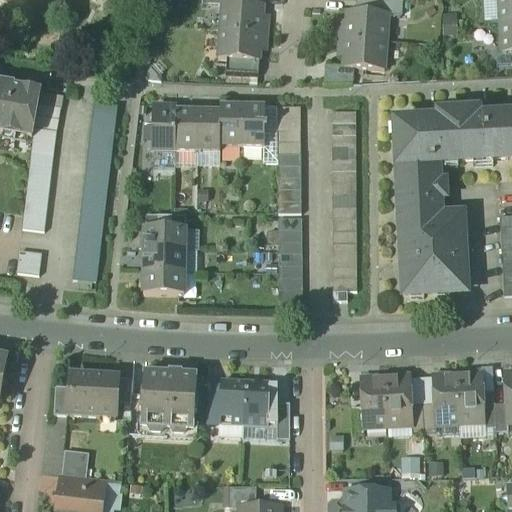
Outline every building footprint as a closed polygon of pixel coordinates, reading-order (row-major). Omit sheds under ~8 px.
[(209,0),(209,8),(222,9),(222,6),(240,7),(240,0),(209,0)] [(264,0),(240,0),(240,7),(264,9),(264,0)] [(511,0),(497,0),(499,28),(511,27),(511,0)] [(393,6),(357,4),(356,15),(389,18),(389,19),(402,20),(403,7),(393,6)] [(240,7),(222,6),(222,9),(220,34),(268,37),(268,26),(262,26),(264,9),(240,7)] [(356,15),(348,15),(347,32),(340,31),(339,43),(387,46),(389,19),(389,18),(356,15)] [(511,27),(499,28),(501,57),(511,56),(511,27)] [(268,37),(220,34),(218,62),(228,63),(259,65),(260,65),(261,48),(267,49),(268,37)] [(387,46),(339,43),(339,54),(345,55),(344,70),(343,71),(354,72),(385,74),(387,46)] [(511,56),(501,57),(496,57),(496,69),(511,67),(511,56)] [(259,65),(228,63),(227,76),(258,78),(259,65)] [(344,70),(326,69),(324,88),(353,87),(354,72),(343,71),(344,70)] [(13,90),(3,89),(2,90),(0,89),(0,135),(32,141),(33,132),(40,97),(13,92),(13,90)] [(63,101),(40,97),(33,132),(57,135),(61,112),(63,101)] [(117,110),(94,107),(73,284),(96,287),(117,110)] [(243,111),(221,110),(221,115),(220,151),(242,152),(243,111)] [(176,111),(154,111),(154,156),(176,157),(176,115),(176,111)] [(266,111),(243,111),(242,152),(264,152),(265,152),(265,135),(267,135),(267,131),(265,131),(266,111)] [(277,111),(266,111),(265,131),(267,131),(267,135),(265,135),(265,152),(264,152),(264,166),(278,166),(278,159),(278,147),(278,135),(278,123),(277,112),(277,111)] [(300,112),(277,112),(278,123),(301,123),(300,112)] [(199,115),(176,115),(176,157),(198,157),(199,115)] [(221,115),(199,115),(198,157),(220,157),(220,151),(221,115)] [(356,117),(332,117),(332,129),(356,128),(356,117)] [(477,119),(456,120),(457,166),(507,163),(505,123),(477,124),(477,119)] [(396,129),(399,168),(437,167),(457,166),(456,120),(441,120),(441,127),(396,129)] [(301,123),(278,123),(278,135),(301,135),(301,123)] [(356,141),(356,128),(332,129),(332,141),(356,141)] [(57,135),(35,133),(23,233),(44,236),(57,135)] [(301,135),(278,135),(278,147),(301,147),(301,135)] [(356,153),(356,141),(332,141),(332,153),(356,153)] [(301,147),(278,147),(278,159),(301,159),(301,147)] [(356,153),(332,153),(332,165),(356,164),(356,153)] [(301,159),(278,159),(278,166),(278,171),(301,171),(301,159)] [(356,164),(332,165),(332,176),(356,176),(356,164)] [(399,168),(401,224),(438,222),(440,221),(439,200),(444,200),(443,188),(438,188),(437,167),(399,168)] [(301,171),(278,171),(278,183),(301,183),(301,171)] [(356,176),(332,176),(332,189),(356,188),(356,176)] [(301,183),(278,183),(278,194),(301,194),(301,183)] [(356,188),(332,189),(332,201),(356,200),(356,188)] [(301,194),(278,194),(278,206),(302,206),(301,194)] [(356,200),(332,201),(333,212),(356,212),(356,200)] [(302,206),(278,206),(278,218),(302,218),(302,206)] [(356,212),(333,212),(333,224),(356,224),(356,212)] [(186,221),(146,220),(146,232),(185,233),(186,221)] [(438,222),(401,224),(405,298),(464,295),(460,220),(440,221),(438,222)] [(511,220),(500,221),(504,301),(511,300),(511,220)] [(302,223),(278,223),(279,235),(302,235),(302,223)] [(356,224),(333,224),(333,237),(357,236),(356,224)] [(146,232),(145,232),(144,254),(185,255),(185,233),(146,232)] [(302,235),(279,235),(279,247),(302,247),(302,235)] [(357,248),(357,236),(333,237),(333,248),(357,248)] [(302,247),(279,247),(279,259),(302,259),(302,247)] [(357,248),(333,248),(333,260),(357,260),(357,248)] [(185,255),(144,254),(144,277),(185,277),(185,255)] [(42,258),(20,255),(17,277),(39,280),(42,258)] [(302,259),(279,259),(279,271),(302,270),(302,259)] [(357,260),(333,260),(333,272),(357,272),(357,260)] [(302,270),(279,271),(279,282),(302,282),(302,270)] [(357,284),(357,272),(333,272),(333,284),(357,284)] [(185,277),(144,277),(143,299),(184,300),(185,277)] [(302,282),(279,282),(279,294),(303,294),(302,282)] [(357,296),(357,284),(333,284),(333,296),(347,296),(357,296)] [(303,294),(279,294),(279,306),(303,306),(303,294)] [(347,296),(333,296),(333,307),(347,306),(347,296)] [(279,306),(280,319),(303,319),(303,306),(279,306)] [(169,377),(144,376),(143,394),(141,394),(141,398),(140,414),(142,414),(141,427),(142,427),(142,432),(148,432),(151,438),(161,438),(164,433),(170,434),(174,439),(183,440),(187,435),(193,435),(193,430),(194,417),(197,417),(198,398),(195,397),(197,379),(182,378),(182,376),(169,375),(169,377)] [(481,379),(457,381),(460,427),(483,426),(483,409),(482,396),(481,379)] [(119,382),(71,380),(70,392),(68,420),(116,423),(117,407),(119,382)] [(457,381),(433,382),(434,407),(435,429),(460,427),(457,381)] [(132,383),(119,382),(117,407),(131,408),(131,398),(132,383)] [(409,382),(385,383),(388,430),(411,429),(410,409),(409,382)] [(385,383),(361,384),(363,411),(364,431),(388,430),(385,383)] [(245,387),(221,385),(220,389),(219,412),(218,429),(243,431),(245,387)] [(271,388),(245,387),(243,431),(268,432),(269,414),(270,392),(271,388)] [(220,389),(209,388),(207,411),(219,412),(220,389)] [(70,392),(56,391),(54,419),(68,420),(70,392)] [(282,393),(270,392),(269,414),(281,415),(282,393)] [(494,396),(482,396),(483,409),(495,409),(494,396)] [(141,398),(131,398),(131,408),(129,439),(193,443),(193,430),(193,435),(187,435),(183,440),(174,439),(170,434),(164,433),(161,438),(151,438),(148,432),(142,432),(142,427),(141,427),(142,414),(140,414),(141,398)] [(434,407),(423,408),(424,436),(435,435),(435,429),(434,407)] [(423,408),(410,409),(411,429),(412,436),(424,436),(423,408)] [(507,408),(495,409),(496,432),(496,437),(508,436),(507,426),(507,408)] [(495,409),(483,409),(483,426),(484,433),(496,432),(495,409)] [(363,411),(351,412),(352,440),(364,439),(364,431),(363,411)] [(89,458),(65,455),(62,479),(86,482),(89,458)] [(402,460),(401,480),(418,480),(419,461),(402,460)] [(86,482),(62,479),(61,491),(61,492),(92,496),(92,495),(94,483),(86,482)] [(92,496),(61,492),(61,491),(60,491),(57,511),(102,511),(104,497),(92,495),(92,496)] [(257,492),(229,492),(229,511),(239,511),(257,511),(257,510),(257,492)] [(388,496),(346,496),(345,511),(394,511),(388,511),(388,496)]
